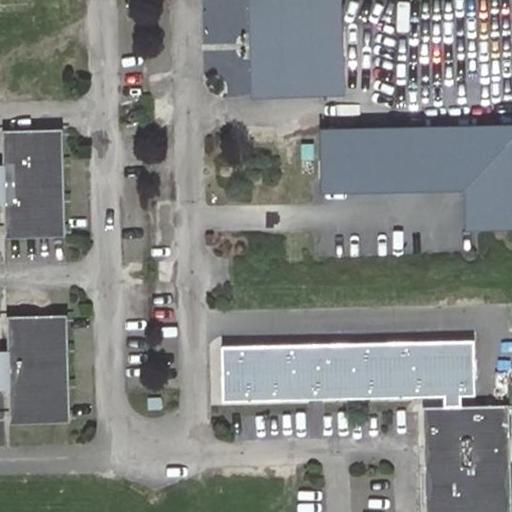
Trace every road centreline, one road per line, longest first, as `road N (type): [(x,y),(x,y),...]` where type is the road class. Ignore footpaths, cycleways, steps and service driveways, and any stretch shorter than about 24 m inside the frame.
road 1 (unclassified): [(103,0),(116,412),(132,438),(157,454),(184,433),(195,408),(184,0)]
road 2 (unknown): [(193,334),(475,327),(490,349),(497,396)]
road 3 (unknown): [(187,106),(511,105)]
road 4 (unknown): [(190,218),(456,215)]
